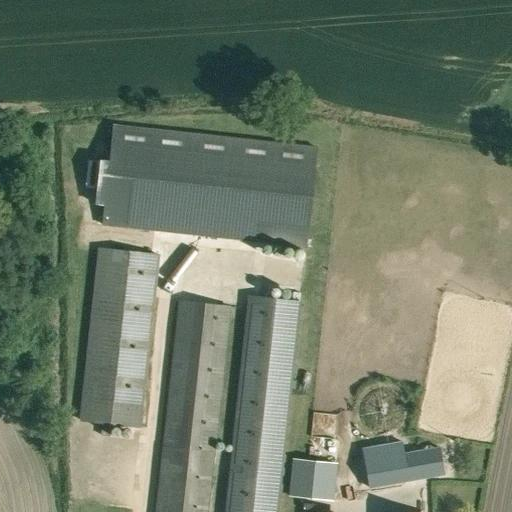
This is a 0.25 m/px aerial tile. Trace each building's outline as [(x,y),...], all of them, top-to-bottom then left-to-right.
[(109,161),(100,160),(100,161),(88,160),(85,187),(97,189),(96,204),(105,204),(102,225),(305,247),(316,147),(113,125),(109,161)] [(158,255),(100,248),(80,420),(138,427),(158,255)] [(278,511),(304,303),(254,297),(228,511),(278,511)] [(209,511),(234,307),(185,301),(159,511),(209,511)] [(363,448),(365,460),(370,489),(445,476),(440,446),(405,452),(403,441),(363,448)] [(333,500),(337,464),(292,459),(288,495),(333,500)]
